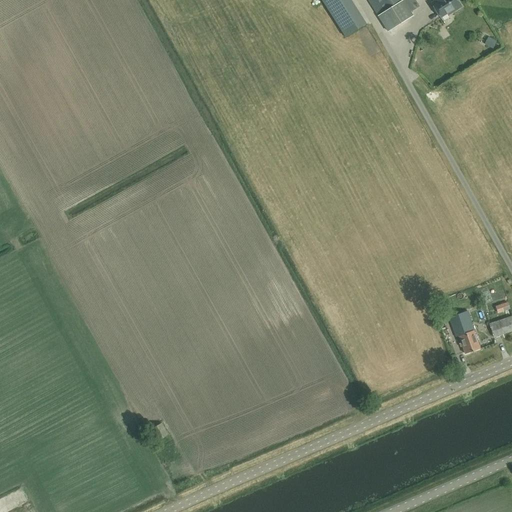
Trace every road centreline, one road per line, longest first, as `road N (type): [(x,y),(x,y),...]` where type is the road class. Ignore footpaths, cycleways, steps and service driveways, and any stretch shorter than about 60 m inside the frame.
road 1 (tertiary): [(511,362),(164,511)]
road 2 (tertiary): [(392,511),(511,460)]
